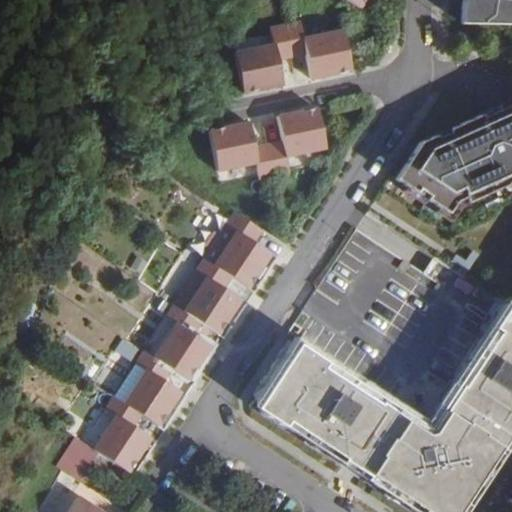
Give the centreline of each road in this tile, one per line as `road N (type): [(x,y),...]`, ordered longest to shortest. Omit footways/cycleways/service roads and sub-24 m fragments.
road 1 (residential): [(327,507),(203,420),(407,101),(413,0)]
road 2 (unknown): [(408,48),(239,101)]
